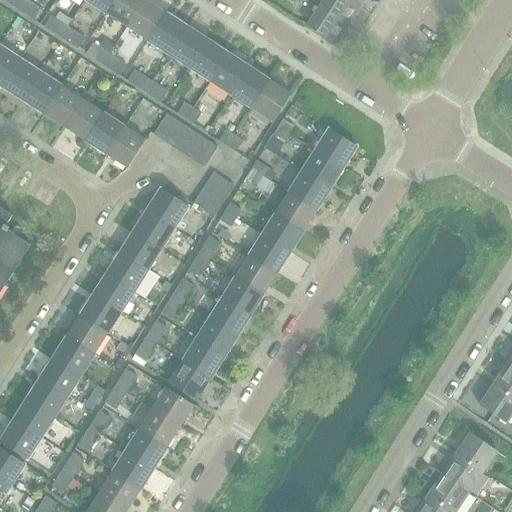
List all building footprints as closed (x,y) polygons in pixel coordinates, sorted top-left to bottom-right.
[(14,0),(11,5),(19,10),(25,0),(14,0)] [(28,0),(25,0),(19,10),(28,16),(35,4),(28,0)] [(86,0),(106,13),(114,0),(86,0)] [(114,0),(106,13),(127,26),(143,0),(114,0)] [(146,0),(143,0),(127,26),(148,40),(165,13),(146,0)] [(348,0),(322,0),(318,6),(347,25),(359,6),(348,0)] [(35,4),(28,16),(36,21),(43,10),(35,4)] [(347,25),(318,6),(306,25),(335,44),(347,25)] [(165,13),(148,40),(168,53),(186,26),(165,13)] [(44,27),(53,32),(60,21),(52,15),(44,27)] [(60,21),(53,32),(61,37),(68,26),(60,21)] [(68,26),(61,37),(69,43),(76,32),(68,26)] [(186,26),(168,53),(189,67),(207,40),(186,26)] [(76,32),(69,43),(77,48),(85,37),(76,32)] [(207,40),(189,67),(210,81),(228,53),(207,40)] [(86,54),(94,59),(101,48),(93,42),(86,54)] [(0,45),(0,84),(2,86),(20,58),(0,45)] [(101,48),(94,59),(102,65),(110,53),(101,48)] [(110,53),(102,65),(111,70),(118,59),(110,53)] [(228,53),(210,81),(231,94),(248,67),(228,53)] [(20,58),(2,86),(23,99),(41,72),(20,58)] [(118,59),(111,70),(119,75),(126,64),(118,59)] [(248,67),(231,94),(252,108),(269,80),(248,67)] [(127,81),(135,86),(143,75),(135,70),(127,81)] [(41,72),(23,99),(44,113),(61,85),(41,72)] [(143,75),(135,86),(144,92),(151,80),(143,75)] [(151,80),(144,92),(152,97),(159,86),(151,80)] [(269,80),(252,108),(273,122),(290,94),(269,80)] [(61,85),(44,113),(64,126),(82,99),(61,85)] [(159,86),(152,97),(160,102),(168,91),(159,86)] [(82,99),(64,126),(85,140),(103,113),(82,99)] [(177,113),(185,119),(193,107),(184,102),(177,113)] [(193,107),(185,119),(194,124),(201,113),(193,107)] [(103,113),(85,140),(106,153),(124,126),(103,113)] [(154,134),(164,140),(177,121),(166,114),(154,134)] [(283,119),(278,127),(289,134),(294,126),(283,119)] [(177,121),(164,140),(174,147),(187,127),(177,121)] [(124,126),(106,153),(127,167),(145,140),(124,126)] [(187,127),(174,147),(184,153),(197,134),(187,127)] [(289,134),(278,127),(273,136),(284,143),(289,134)] [(219,140),(227,146),(234,135),(226,129),(219,140)] [(329,129),(315,151),(342,168),(356,146),(329,129)] [(197,134),(184,153),(194,160),(207,140),(197,134)] [(234,135),(227,146),(235,151),(243,140),(234,135)] [(207,140),(194,160),(204,167),(217,147),(207,140)] [(315,151),(302,172),(329,189),(342,168),(315,151)] [(256,160),(251,169),(263,176),(268,168),(256,160)] [(263,176),(251,169),(246,177),(257,184),(263,176)] [(213,172),(207,182),(227,195),(233,185),(213,172)] [(302,172),(289,193),(316,210),(329,189),(302,172)] [(207,182),(200,192),(220,205),(227,195),(207,182)] [(160,189),(147,210),(174,228),(188,206),(160,189)] [(220,205),(200,192),(193,203),(214,216),(220,205)] [(289,193),(276,214),(303,231),(316,210),(289,193)] [(230,202),(225,211),(236,218),(241,210),(230,202)] [(12,215),(0,206),(0,291),(30,244),(7,230),(9,227),(6,225),(12,215)] [(147,210),(133,231),(161,249),(174,228),(147,210)] [(236,218),(225,211),(219,219),(231,226),(236,218)] [(276,214),(262,235),(290,252),(303,231),(276,214)] [(133,231),(120,252),(147,270),(161,249),(133,231)] [(262,235),(249,255),(276,273),(290,252),(262,235)] [(210,236),(204,244),(216,252),(221,243),(210,236)] [(204,244),(199,253),(210,260),(216,252),(204,244)] [(120,252),(107,273),(134,291),(147,270),(120,252)] [(199,253),(194,261),(205,268),(210,260),(199,253)] [(249,255),(236,277),(263,294),(276,273),(249,255)] [(205,268),(194,261),(188,269),(200,277),(205,268)] [(107,273),(94,294),(121,311),(134,291),(107,273)] [(236,277),(223,297),(250,314),(263,294),(236,277)] [(183,278),(177,286),(189,293),(194,285),(183,278)] [(177,286),(172,294),(183,301),(189,293),(177,286)] [(94,294),(80,315),(108,332),(121,311),(94,294)] [(172,294),(167,303),(178,310),(183,301),(172,294)] [(223,297),(210,318),(237,335),(250,314),(223,297)] [(178,310),(167,303),(162,311),(173,318),(178,310)] [(80,315),(67,336),(94,353),(108,332),(80,315)] [(210,318),(197,339),(224,356),(237,335),(210,318)] [(156,320),(151,328),(162,335),(168,327),(156,320)] [(151,328),(146,337),(157,344),(162,335),(151,328)] [(67,336),(53,357),(81,375),(94,353),(67,336)] [(146,337),(140,345),(152,352),(157,344),(146,337)] [(197,339),(183,360),(210,377),(224,356),(197,339)] [(152,352),(140,345),(135,353),(146,361),(152,352)] [(53,357),(40,378),(68,395),(81,375),(53,357)] [(210,377),(183,360),(170,382),(197,399),(210,377)] [(511,366),(507,363),(493,384),(511,396),(511,366)] [(126,368),(120,377),(132,384),(137,376),(126,368)] [(120,377),(115,385),(126,392),(132,384),(120,377)] [(40,378),(27,399),(54,416),(68,395),(40,378)] [(83,405),(91,411),(104,389),(96,384),(83,405)] [(511,413),(511,396),(493,384),(478,405),(505,423),(511,413)] [(115,385),(110,393),(121,401),(126,392),(115,385)] [(165,387),(152,409),(179,426),(193,404),(165,387)] [(110,393),(105,402),(116,409),(121,401),(110,393)] [(27,399),(14,420),(41,437),(54,416),(27,399)] [(152,409),(138,430),(166,447),(179,426),(152,409)] [(99,410),(94,419),(105,426),(111,417),(99,410)] [(94,419),(89,427),(100,434),(105,426),(94,419)] [(41,437),(14,420),(0,440),(0,441),(27,459),(41,437)] [(89,427),(83,435),(95,442),(100,434),(89,427)] [(138,430),(125,450),(153,468),(166,447),(138,430)] [(470,432),(455,453),(482,471),(497,450),(470,432)] [(83,435),(78,444),(89,451),(95,442),(83,435)] [(0,448),(0,479),(10,486),(24,464),(0,448)] [(125,450),(112,471),(139,489),(153,468),(125,450)] [(73,452),(67,460),(79,468),(84,459),(73,452)] [(455,453),(441,473),(468,492),(482,471),(455,453)] [(67,460),(62,469),(73,476),(79,468),(67,460)] [(62,469),(57,477),(68,484),(73,476),(62,469)] [(112,471),(99,492),(126,509),(139,489),(112,471)] [(441,473),(427,494),(454,511),(468,492),(441,473)] [(68,484),(57,477),(51,485),(63,493),(68,484)] [(0,479),(0,500),(10,486),(0,479)] [(124,511),(126,509),(99,492),(86,511),(124,511)] [(454,511),(427,494),(415,511),(454,511)] [(45,495),(40,504),(51,511),(56,503),(45,495)]
